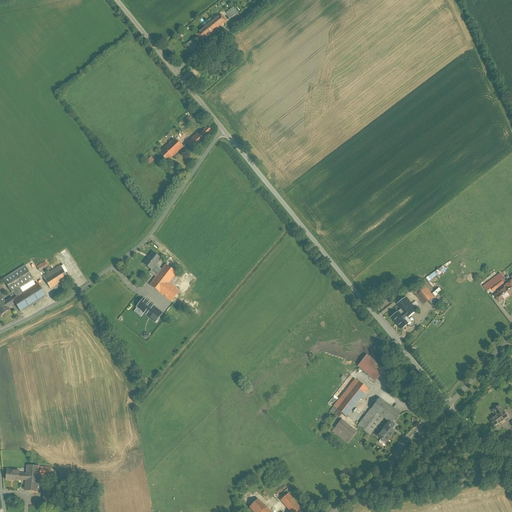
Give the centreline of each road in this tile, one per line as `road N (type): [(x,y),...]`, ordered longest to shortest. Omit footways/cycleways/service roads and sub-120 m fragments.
road 1 (unclassified): [(222,130),(448,405)]
road 2 (unclassified): [(0,333),(81,291),(143,243),(222,130)]
road 3 (tertiary): [(334,511),(448,405)]
